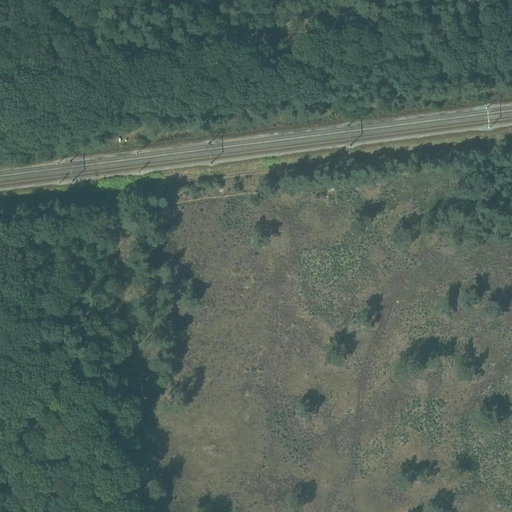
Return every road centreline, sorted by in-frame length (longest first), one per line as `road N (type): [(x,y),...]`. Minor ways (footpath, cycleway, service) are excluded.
road 1 (track): [(511,159),(163,203),(117,222),(119,255),(57,261),(36,279),(0,274)]
road 2 (track): [(511,142),(0,207)]
